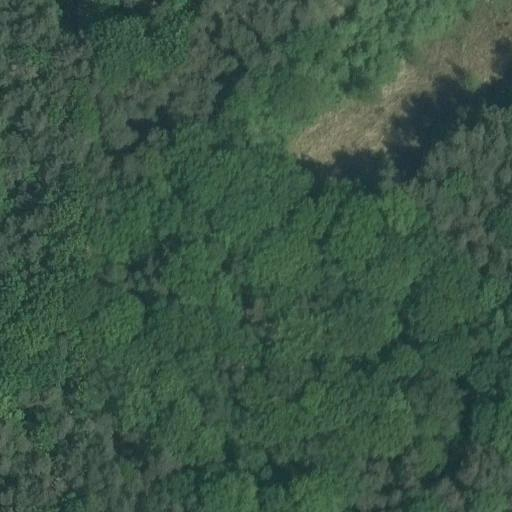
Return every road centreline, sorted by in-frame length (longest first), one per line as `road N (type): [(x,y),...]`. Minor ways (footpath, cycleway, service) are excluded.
road 1 (track): [(365,0),(206,211),(0,417)]
road 2 (track): [(217,195),(511,320)]
